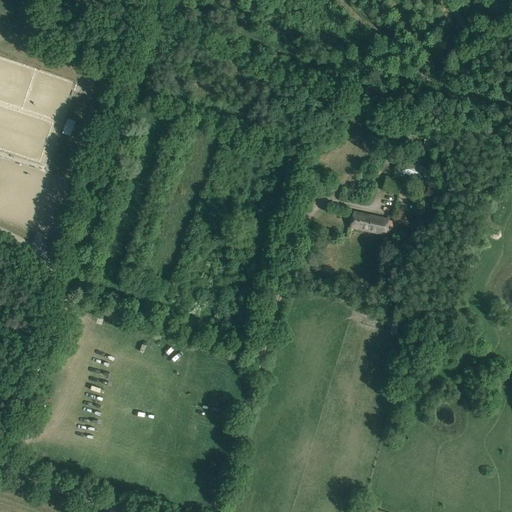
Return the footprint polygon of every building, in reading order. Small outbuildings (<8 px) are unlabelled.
[(425,137),(422,149),(431,151),(434,139),(425,137)] [(398,162),(398,174),(418,175),(418,163),(398,162)] [(386,178),(382,190),(398,195),(401,183),(386,178)] [(350,227),(369,232),(373,216),(353,212),(350,227)] [(373,216),(369,232),(386,235),(386,234),(391,235),(394,221),(389,220),(389,219),(373,216)]
